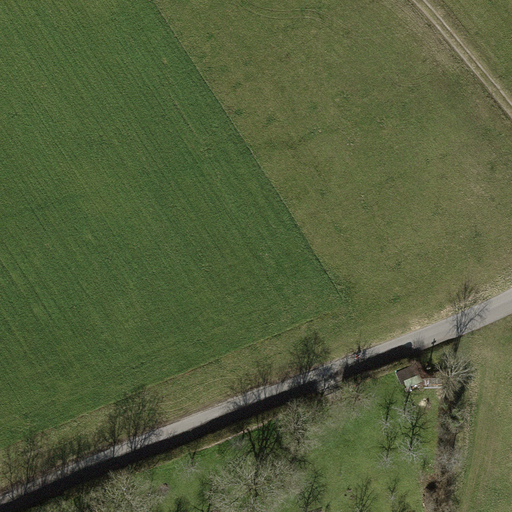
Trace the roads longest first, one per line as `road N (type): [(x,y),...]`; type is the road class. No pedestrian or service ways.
road 1 (unclassified): [(511,300),(0,506)]
road 2 (track): [(420,0),(511,109)]
